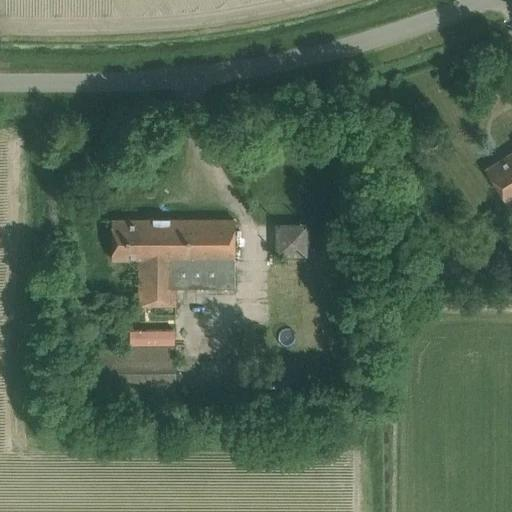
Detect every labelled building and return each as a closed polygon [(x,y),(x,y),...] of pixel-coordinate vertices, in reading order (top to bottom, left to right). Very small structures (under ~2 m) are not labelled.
[(511,152),(485,169),(507,203),(511,199),(511,152)] [(234,289),(234,260),(233,220),(111,221),(112,261),(138,261),(139,306),(175,306),(175,289),(234,289)] [(307,255),(307,223),(274,223),(274,255),(307,255)] [(94,397),(176,397),(175,346),(94,346),(94,397)] [(226,418),(299,417),(299,392),(255,393),(226,393),(226,418)]
